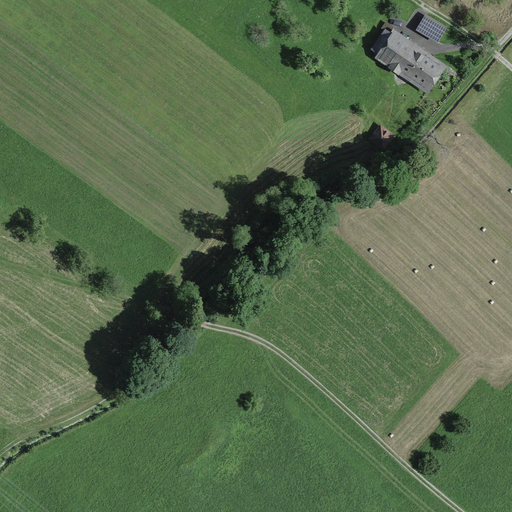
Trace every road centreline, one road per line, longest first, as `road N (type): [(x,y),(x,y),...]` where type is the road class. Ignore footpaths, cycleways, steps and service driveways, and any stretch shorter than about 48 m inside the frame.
road 1 (track): [(189,318),(275,214),(404,148),(511,30)]
road 2 (track): [(189,318),(248,333),(282,355),(460,511)]
road 3 (track): [(0,452),(109,393),(189,318)]
road 4 (track): [(10,265),(189,318)]
